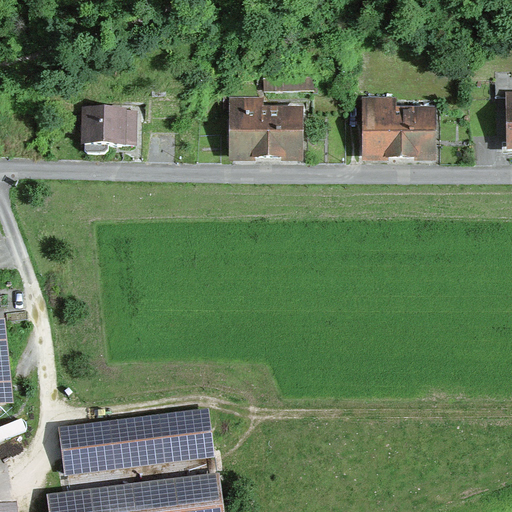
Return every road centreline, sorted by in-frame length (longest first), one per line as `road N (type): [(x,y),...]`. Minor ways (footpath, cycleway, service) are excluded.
road 1 (residential): [(0,170),(511,174)]
road 2 (track): [(51,415),(205,400),(258,412),(511,415)]
